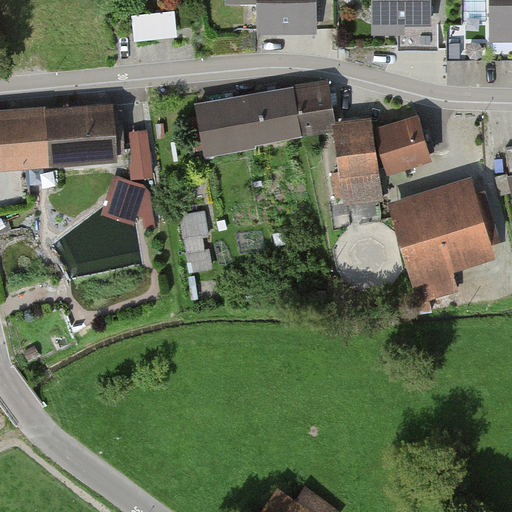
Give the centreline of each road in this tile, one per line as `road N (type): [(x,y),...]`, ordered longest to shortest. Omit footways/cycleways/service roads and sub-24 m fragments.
road 1 (residential): [(511,91),(299,60),(0,89)]
road 2 (residential): [(0,370),(35,416),(149,511)]
